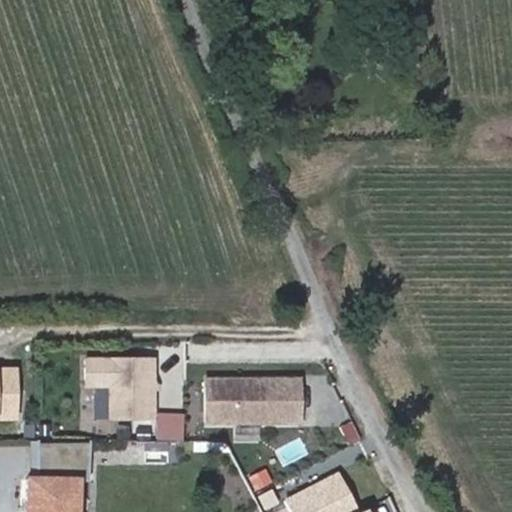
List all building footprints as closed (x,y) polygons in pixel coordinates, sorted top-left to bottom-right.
[(396,79),(397,103),(415,102),(414,78),(396,79)] [(108,419),(158,420),(159,356),(86,355),(85,388),(109,389),(108,419)] [(306,377),(205,375),(204,425),(305,427),(306,377)] [(93,442),(34,442),(34,469),(92,470),(93,442)] [(85,511),(86,476),(28,475),(27,511),(85,511)]
